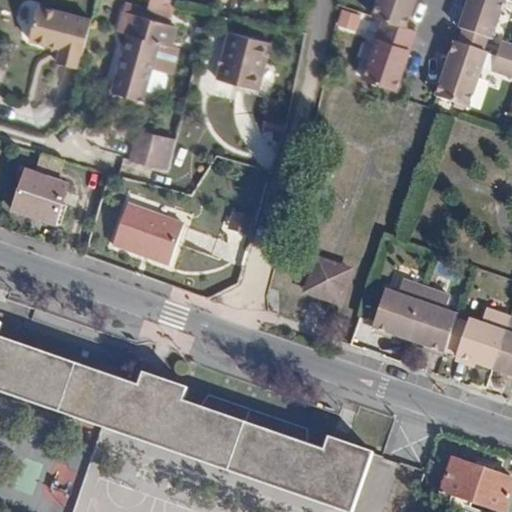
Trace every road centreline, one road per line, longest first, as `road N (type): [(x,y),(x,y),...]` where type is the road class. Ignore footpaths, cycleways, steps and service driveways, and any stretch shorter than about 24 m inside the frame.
road 1 (tertiary): [(511,429),(0,255)]
road 2 (track): [(244,342),(302,129),(321,0)]
